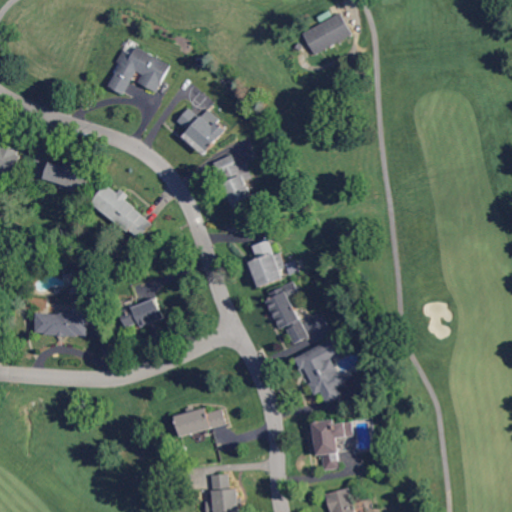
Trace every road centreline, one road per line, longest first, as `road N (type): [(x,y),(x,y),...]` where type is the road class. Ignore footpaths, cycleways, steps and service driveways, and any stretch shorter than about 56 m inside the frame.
road 1 (residential): [(0,91),(133,144),(179,183),(272,400),(285,511)]
road 2 (residential): [(239,327),(121,377),(0,372)]
